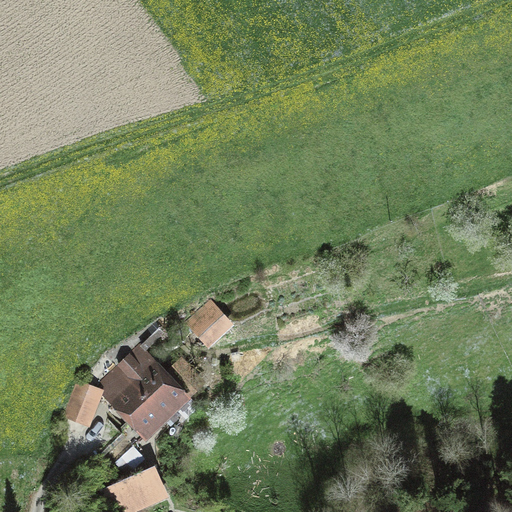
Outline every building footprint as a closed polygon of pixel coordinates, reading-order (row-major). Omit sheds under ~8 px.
[(195,330),(208,346),(231,327),(218,311),(195,330)] [(166,375),(149,358),(151,356),(141,345),(100,384),(117,402),(110,409),(129,429),(123,435),(134,447),(135,447),(187,398),(201,381),(185,363),(166,375)] [(99,392),(78,383),(66,414),(88,422),(99,392)] [(123,435),(102,453),(114,465),(134,447),(123,435)] [(130,511),(130,509),(162,495),(152,472),(104,493),(112,511),(130,511)]
